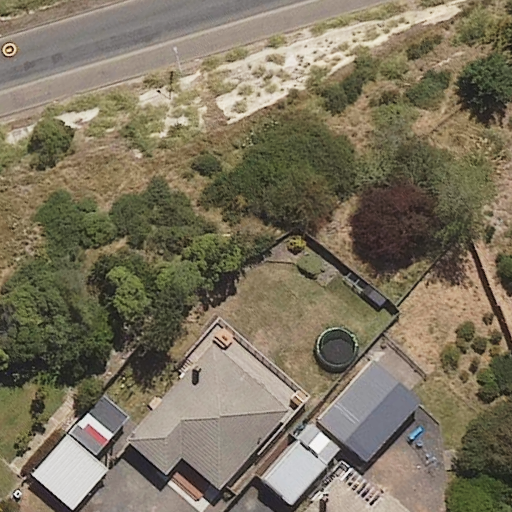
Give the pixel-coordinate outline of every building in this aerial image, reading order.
[(215,489),(283,409),(204,343),(122,441),(159,473),(174,455),(215,489)] [(362,462),(415,401),(369,361),(316,422),(362,462)] [(287,503),(335,448),(307,423),(259,478),(287,503)] [(68,509),(103,470),(63,435),(29,474),(68,509)] [(397,511),(343,465),(301,511),(397,511)]
